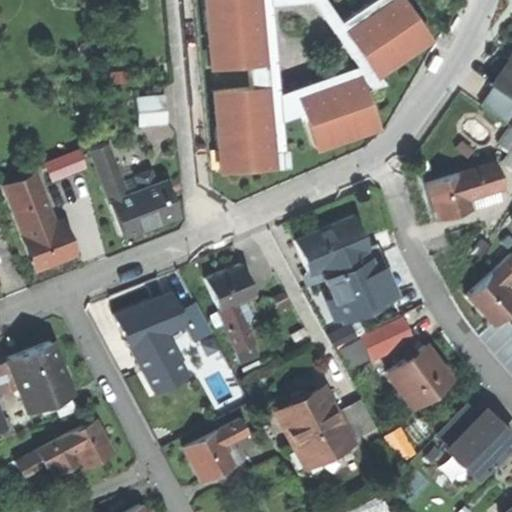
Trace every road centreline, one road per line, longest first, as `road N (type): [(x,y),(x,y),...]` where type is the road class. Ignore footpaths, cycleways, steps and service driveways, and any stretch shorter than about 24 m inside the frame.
road 1 (residential): [(381,151),(412,246),(443,304),(511,390)]
road 2 (residential): [(64,291),(182,511)]
road 3 (residential): [(179,0),(208,234)]
road 4 (residential): [(381,151),(208,234)]
road 5 (residential): [(488,0),(381,151)]
road 6 (residential): [(208,234),(64,291)]
